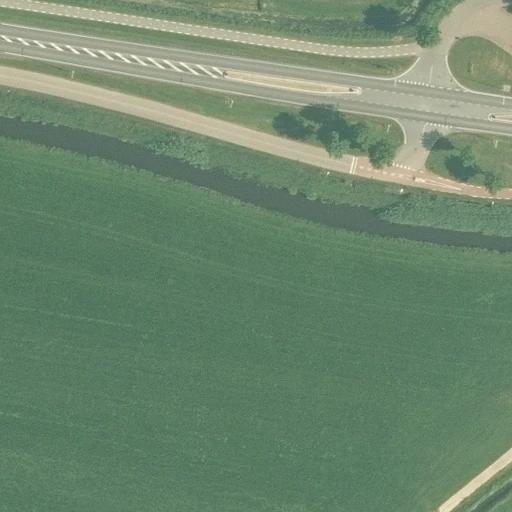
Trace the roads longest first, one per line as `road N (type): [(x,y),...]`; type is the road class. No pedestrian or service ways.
road 1 (unclassified): [(427,106),(406,180),(0,78)]
road 2 (primary): [(427,106),(0,40)]
road 3 (unclassified): [(427,106),(447,31),(490,0)]
